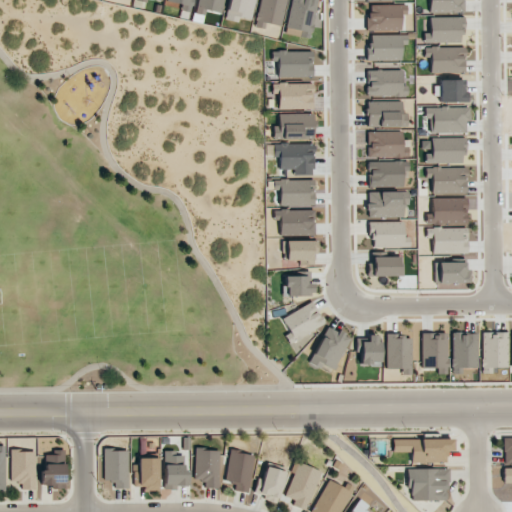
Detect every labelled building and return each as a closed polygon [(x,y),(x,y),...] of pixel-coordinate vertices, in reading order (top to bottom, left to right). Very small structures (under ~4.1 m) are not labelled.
[(192,0),(165,0),(165,2),(191,8),(192,0)] [(223,0),(198,0),(197,11),(221,15),(223,0)] [(254,0),(228,0),(224,19),(239,22),(240,17),(250,20),(254,0)] [(281,26),(285,0),(259,0),(254,27),(264,29),(265,23),(281,26)] [(290,0),(284,34),(309,38),(315,0),(290,0)] [(462,0),(428,0),(428,13),(463,13),(462,0)] [(367,31),(400,30),(400,15),(406,15),(406,4),(367,5),(367,31)] [(461,43),(461,18),(427,17),(426,42),(461,43)] [(400,61),(401,35),(367,35),(367,60),(400,61)] [(429,59),(429,72),(464,72),(463,47),(423,47),(424,59),(429,59)] [(271,50),(271,63),(277,63),(276,77),(311,77),(312,51),(271,50)] [(401,70),(366,71),(367,97),(407,96),(406,86),(401,86),(401,70)] [(465,79),(438,80),(439,103),(465,102),(465,79)] [(277,109),(312,109),(312,83),(271,84),(271,93),(277,93),(277,109)] [(366,127),(406,126),(406,114),(401,114),(401,101),(367,102),(367,107),(366,107),(366,127)] [(429,133),(465,133),(465,122),(469,122),(469,107),(424,107),(424,119),(429,119),(429,133)] [(313,139),(313,114),(277,114),(277,126),(272,126),(272,139),(313,139)] [(401,131),(367,132),(368,157),(408,157),(407,140),(401,140),(401,131)] [(430,138),(430,149),(424,149),(425,164),(465,163),(464,137),(430,138)] [(312,144),(273,144),(273,156),(278,156),(278,169),(293,169),(293,175),(312,175),(312,144)] [(367,162),(367,186),(403,185),(402,177),(407,177),(407,161),(367,162)] [(465,193),(465,167),(425,168),(425,179),(430,179),(431,194),(465,193)] [(278,205),(313,206),(313,180),(273,179),(272,191),(278,191),(278,205)] [(403,217),(402,205),(407,205),(407,191),(367,192),(367,217),(403,217)] [(466,198),(428,198),(428,223),(466,224),(466,198)] [(278,234),(313,235),(313,210),(273,209),(273,220),(279,220),(278,234)] [(403,221),(370,222),(370,248),(409,247),(409,237),(403,237),(403,221)] [(431,254),(466,253),(466,227),(425,228),(425,237),(431,237),(431,254)] [(312,240),(285,241),(285,260),(300,260),(300,265),(312,265),(312,240)] [(372,276),(401,276),(400,256),(371,257),(372,276)] [(437,283),(467,283),(466,262),(437,263),(437,283)] [(282,276),(283,296),(313,295),(312,283),(305,284),(305,276),(282,276)] [(288,342),(323,326),(312,302),(280,317),(288,334),(285,335),(288,342)] [(308,362),(320,369),(323,364),(334,369),(350,338),(326,326),(308,362)] [(477,332),(451,332),(451,368),(477,368),(477,332)] [(506,332),(480,333),(481,368),(507,367),(506,332)] [(420,333),(421,368),(447,368),(446,333),(420,333)] [(359,342),(359,366),(379,366),(380,335),(368,335),(368,342),(359,342)] [(385,370),(410,370),(411,336),(386,335),(385,370)] [(511,462),(511,437),(502,437),(502,462),(511,462)] [(451,440),(391,439),(391,452),(409,452),(409,462),(445,463),(445,450),(451,450),(451,440)] [(217,488),(218,450),(194,449),(193,481),(204,482),(204,488),(217,488)] [(63,487),(63,451),(52,450),(52,455),(41,455),(40,487),(63,487)] [(103,481),(114,480),(114,489),(127,488),(127,450),(102,450),(103,481)] [(33,488),(33,451),(10,451),(9,488),(33,488)] [(163,487),(185,488),(186,452),(163,452),(163,487)] [(235,482),(234,491),(248,492),(252,454),(228,452),(225,481),(235,482)] [(137,457),(136,486),(145,486),(145,490),(157,490),(158,458),(137,457)] [(294,500),(292,506),(305,511),(321,472),(296,462),(283,495),(294,500)] [(276,501),(285,469),(266,463),(257,496),(276,501)] [(511,467),(502,468),(502,484),(511,483),(511,467)] [(410,487),(410,500),(446,501),(446,469),(405,468),(405,487),(410,487)] [(339,511),(349,490),(326,479),(311,511),(339,511)] [(367,511),(365,510),(368,507),(360,500),(348,511),(367,511)]
